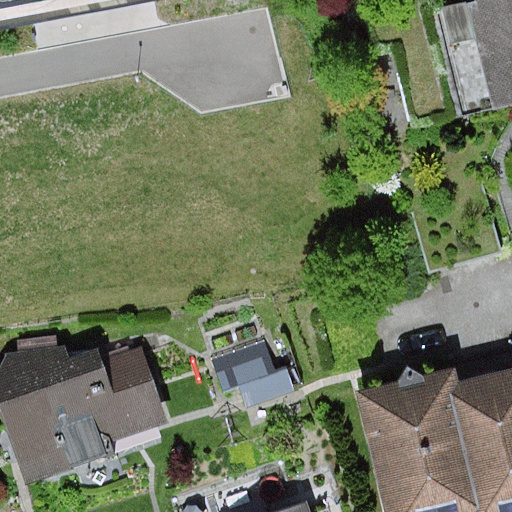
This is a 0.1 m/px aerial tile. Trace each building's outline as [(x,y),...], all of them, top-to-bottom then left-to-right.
[(0,0),(0,8),(42,0),(0,0)] [(511,0),(477,0),(478,2),(445,10),(453,47),(477,42),(494,115),(511,110),(511,0)] [(19,353),(6,355),(0,367),(0,404),(29,486),(116,455),(112,442),(169,422),(141,345),(102,358),(99,350),(68,353),(67,348),(59,349),(58,337),(18,341),(19,353)] [(265,343),(212,361),(223,395),(239,389),(246,408),(293,391),(286,371),(276,375),(265,343)] [(511,511),(511,472),(489,377),(461,384),(457,369),(357,393),(385,511),(511,511)] [(511,371),(489,377),(511,472),(511,371)] [(311,511),(308,502),(281,511),(311,511)]
